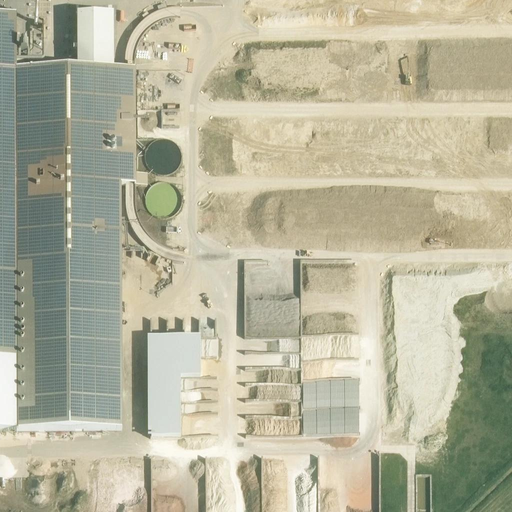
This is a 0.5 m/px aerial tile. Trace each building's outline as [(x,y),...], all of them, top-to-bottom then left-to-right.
[(0,360),(15,360),(15,432),(121,431),(120,187),(135,187),(134,71),(16,72),(15,17),(0,17),(0,360)] [(363,361),(363,335),(311,336),(311,345),(304,345),(304,361),(363,361)] [(199,359),(199,379),(151,379),(151,391),(155,391),(155,415),(180,414),(180,402),(220,402),(220,382),(225,382),(225,370),(218,371),(218,359),(199,359)] [(288,402),(301,402),(302,385),(307,381),(298,381),(298,377),(294,377),(294,385),(282,385),(282,379),(289,375),(283,375),(279,369),(271,369),(271,383),(268,378),(268,385),(243,385),(242,402),(249,402),(258,416),(262,416),(259,411),(264,411),(269,418),(269,416),(275,413),(277,416),(288,410),(288,402)] [(342,409),(342,421),(358,422),(358,410),(342,409)] [(305,410),(305,437),(328,437),(328,410),(305,410)]
